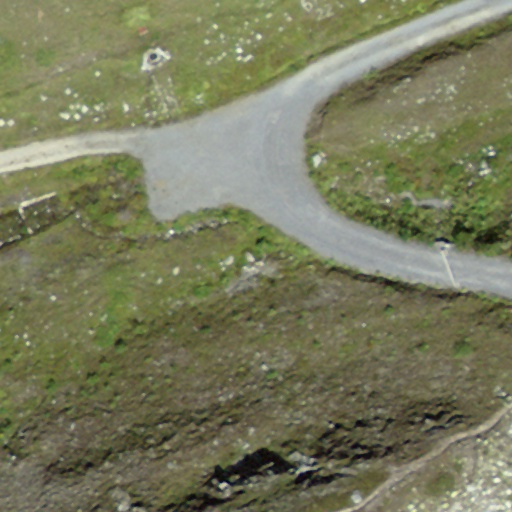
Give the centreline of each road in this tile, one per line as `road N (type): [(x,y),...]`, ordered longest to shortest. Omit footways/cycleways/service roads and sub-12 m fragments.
road 1 (track): [(502,0),(380,47),(234,126),(0,163)]
road 2 (track): [(511,280),(442,269),(337,235),(250,166),(234,126)]
